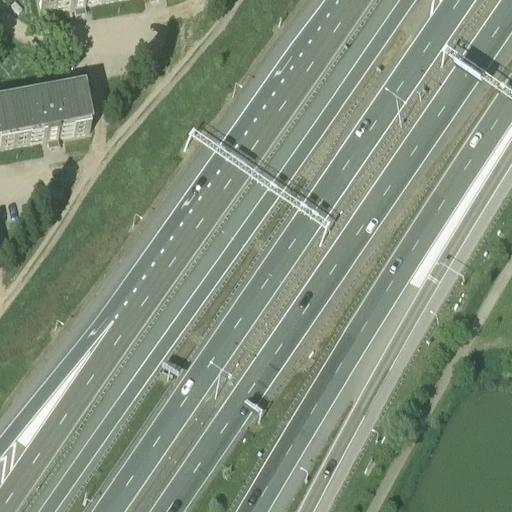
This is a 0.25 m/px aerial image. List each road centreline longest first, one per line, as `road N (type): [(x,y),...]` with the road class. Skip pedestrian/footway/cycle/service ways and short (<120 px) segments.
road 1 (trunk): [(406,0),(49,511)]
road 2 (motorway): [(459,0),(108,511)]
road 3 (motorway): [(168,511),(511,8)]
road 4 (trunk): [(252,511),(511,97)]
road 5 (trunk): [(308,511),(382,368),(511,153)]
road 6 (trunk): [(353,0),(128,321)]
road 7 (trunk): [(128,321),(0,500)]
road 8 (trunk): [(128,321),(77,355),(0,450)]
